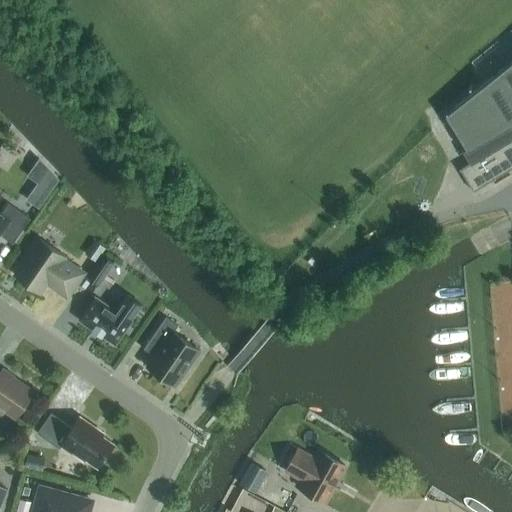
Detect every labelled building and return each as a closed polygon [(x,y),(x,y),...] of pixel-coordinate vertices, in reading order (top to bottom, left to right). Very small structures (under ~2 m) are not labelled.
[(473,192),(511,168),(511,60),(445,115),(446,116),(447,115),(475,160),(459,169),(459,170),(460,170),(473,192)] [(38,181),(27,199),(39,207),(43,201),(51,189),(38,181)] [(0,235),(12,244),(30,219),(8,203),(1,214),(0,212),(0,235)] [(65,257),(39,239),(14,275),(40,293),(47,283),(67,297),(84,273),(64,259),(65,257)] [(94,241),(85,254),(96,262),(105,248),(94,241)] [(102,255),(86,278),(98,286),(114,263),(102,255)] [(94,297),(79,320),(115,345),(143,304),(126,293),(115,310),(94,297)] [(154,356),(147,367),(174,385),(199,350),(173,332),(178,325),(166,317),(144,349),(154,356)] [(0,407),(15,418),(33,392),(13,377),(14,376),(12,375),(11,376),(2,370),(0,372),(0,407)] [(85,459),(97,467),(113,444),(91,428),(93,426),(79,416),(71,428),(50,413),(37,433),(59,448),(61,445),(83,461),(85,459)] [(324,502),(345,465),(320,452),(316,459),(298,449),(286,471),(304,481),(300,488),(324,502)] [(267,471),(250,462),(238,483),(255,492),(267,471)] [(40,487),(33,511),(88,511),(91,501),(40,487)] [(252,511),(262,509),(258,495),(246,499),(249,511),(252,511)] [(28,511),(31,502),(20,499),(16,511),(28,511)]
